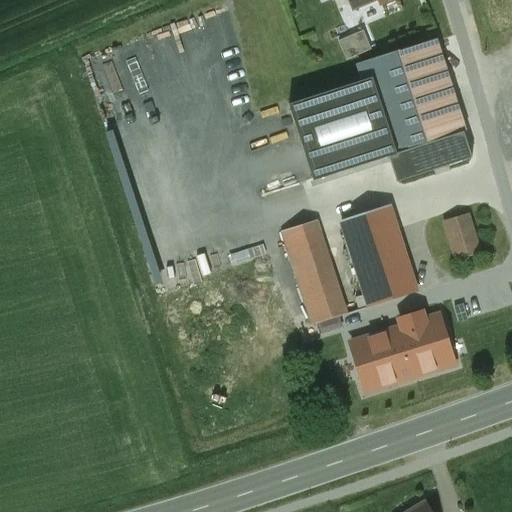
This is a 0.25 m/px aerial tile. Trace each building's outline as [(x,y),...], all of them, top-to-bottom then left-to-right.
[(348,0),(353,9),(373,0),(378,0),(380,4),(390,0),(348,0)] [(347,60),(372,50),(364,31),(340,41),(347,60)] [(434,43),(361,67),(365,81),(389,158),(397,183),(472,159),(464,132),(463,132),(434,43)] [(389,158),(365,81),(289,105),(314,182),(389,158)] [(415,292),(388,207),(341,223),(368,307),(415,292)] [(469,214),(444,222),(456,261),(482,253),(469,214)] [(315,221),(282,231),(312,324),(344,314),(315,221)] [(352,342),(351,343),(366,390),(453,363),(454,366),(489,355),(474,311),(425,326),(420,311),(398,317),(402,328),(353,344),(352,342)] [(436,511),(431,503),(415,511),(436,511)]
